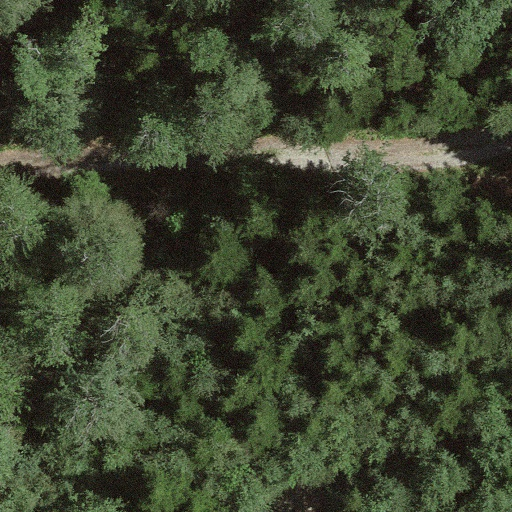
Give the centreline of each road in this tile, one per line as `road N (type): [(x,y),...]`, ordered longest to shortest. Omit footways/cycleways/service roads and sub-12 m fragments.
road 1 (track): [(0,165),(34,157),(471,150),(511,136)]
road 2 (track): [(511,419),(323,489),(287,511)]
